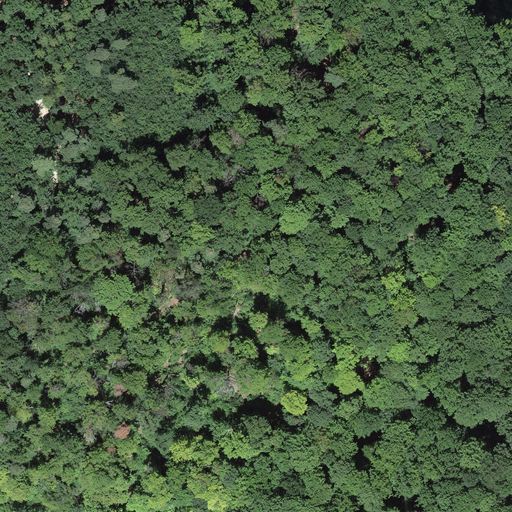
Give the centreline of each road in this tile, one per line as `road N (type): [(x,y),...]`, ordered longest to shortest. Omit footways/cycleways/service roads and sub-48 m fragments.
road 1 (track): [(323,0),(330,62),(317,120),(282,200),(251,246),(96,349),(0,389)]
road 2 (track): [(0,279),(52,186),(45,123),(0,38)]
